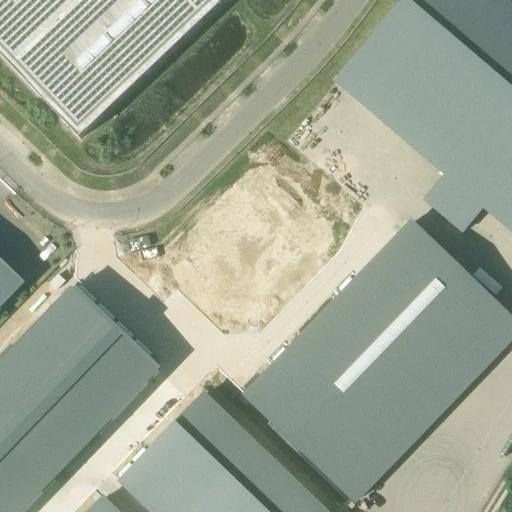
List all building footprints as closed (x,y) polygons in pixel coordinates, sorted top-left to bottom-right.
[(0,0),(0,55),(80,140),(227,0),(0,0)] [(511,12),(497,0),(408,0),(352,66),(511,202),(511,12)] [(497,0),(511,12),(511,8),(502,0),(497,0)] [(511,202),(352,66),(336,84),(446,178),(425,202),(462,234),(483,210),(511,234),(511,202)] [(407,210),(432,233),(440,224),(414,201),(407,210)] [(245,399),(337,488),(505,314),(412,224),(245,399)] [(0,260),(0,309),(24,284),(0,260)] [(70,286),(0,357),(0,511),(19,511),(157,370),(70,286)] [(511,320),(505,314),(337,488),(355,504),(511,340),(511,320)] [(92,511),(323,511),(204,397),(120,484),(149,511),(115,511),(103,501),(92,511)] [(328,511),(331,511),(341,502),(258,427),(248,438),(328,511)]
